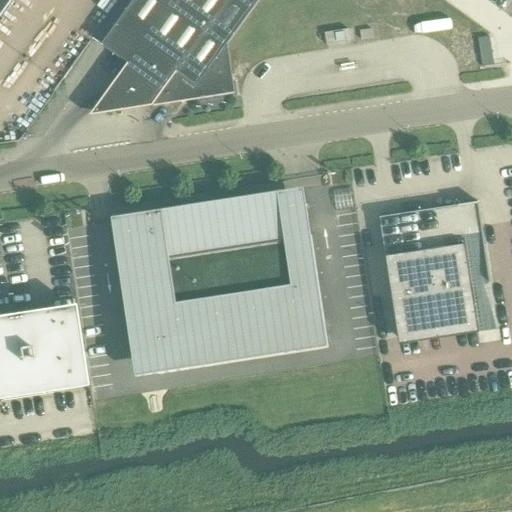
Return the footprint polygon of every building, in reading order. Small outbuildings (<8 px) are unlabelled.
[(135,0),(102,46),(128,65),(116,82),(119,84),(119,83),(153,108),(165,91),(184,105),(186,103),(235,95),(227,46),(260,0),(135,0)] [(328,46),(350,42),(348,31),(348,30),(325,34),(326,43),(327,46),(328,46)] [(281,193),(112,220),(136,379),(329,349),(311,236),(288,240),(281,193)] [(491,284),(479,204),(380,219),(398,339),(399,346),(479,334),(478,326),(472,287),(489,284),(491,284)] [(72,307),(0,318),(0,385),(82,373),(72,307)]
